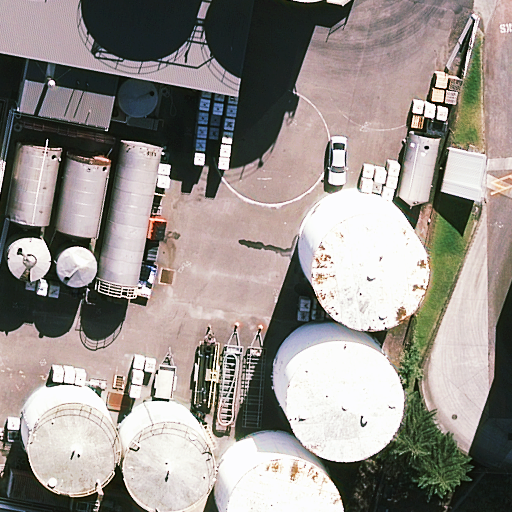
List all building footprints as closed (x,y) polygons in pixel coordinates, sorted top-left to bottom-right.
[(0,0),(0,39),(186,71),(236,80),(250,0),(0,0)] [(117,76),(26,62),(19,108),(110,121),(117,76)] [(57,148),(19,143),(10,216),(47,221),(57,148)] [(484,155),(448,151),(444,192),(480,196),(484,155)] [(108,166),(68,159),(58,226),(98,233),(108,166)] [(326,285),(340,296),(357,302),(375,302),(391,296),(405,286),(415,271),(420,254),(420,237),(413,220),(402,207),(387,197),(370,193),(351,195),(334,203),(321,217),(313,234),(311,253),(316,271),(326,285)] [(305,419),(319,430),(336,436),(354,436),(371,430),(385,419),(395,405),(400,388),(399,371),(393,354),(381,340),(366,331),(349,327),(330,329),(313,337),(300,350),(292,368),(290,387),(295,405),(305,419)] [(24,460),(35,469),(48,473),(62,473),(75,469),(86,461),(94,449),(98,436),(97,422),(93,409),(84,399),(72,391),(59,388),(44,389),(30,396),(20,406),(14,420),(12,435),(16,449),(24,460)] [(139,489),(150,497),(163,501),(177,501),(190,497),(201,489),(209,477),(213,464),(212,450),(207,437),(198,427),(187,419),(173,416),(158,418),(145,424),(134,435),(128,448),(127,463),(131,477),(139,489)] [(337,511),(340,503),(340,485),(333,469),(322,455),(307,446),(290,442),(271,443),(254,451),(241,465),(233,482),(231,501),(233,511),(337,511)]
